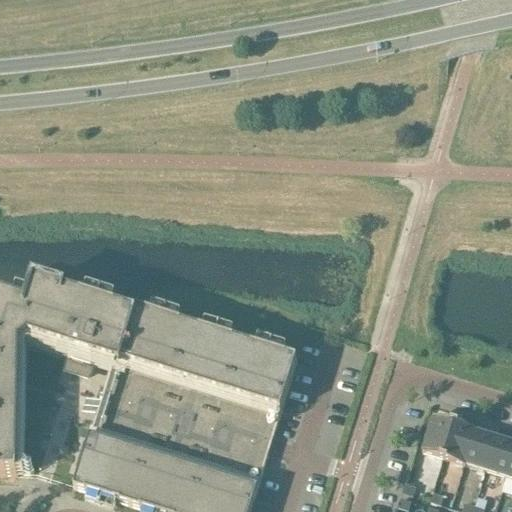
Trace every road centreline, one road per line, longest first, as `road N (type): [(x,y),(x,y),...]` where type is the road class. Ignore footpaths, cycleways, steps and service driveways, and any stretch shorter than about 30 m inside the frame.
road 1 (secondary): [(0,101),(358,55),(511,21)]
road 2 (secondary): [(435,0),(185,44),(0,65)]
road 3 (residential): [(511,406),(408,374),(397,382),(355,511)]
